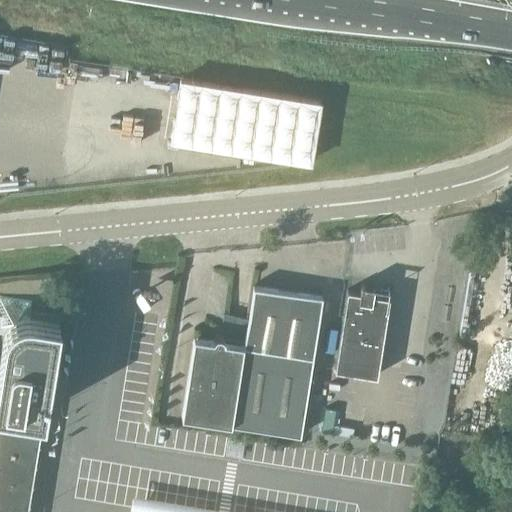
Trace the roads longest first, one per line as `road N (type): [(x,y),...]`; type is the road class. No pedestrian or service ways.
road 1 (unclassified): [(0,239),(415,196),(484,180),(511,164)]
road 2 (primary): [(314,0),(511,32)]
